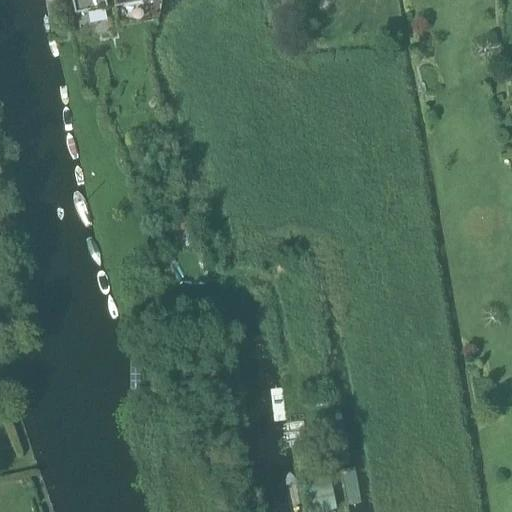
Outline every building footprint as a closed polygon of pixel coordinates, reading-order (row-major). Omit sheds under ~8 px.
[(105,0),(71,0),(75,17),(107,10),(105,0)] [(113,0),(115,9),(156,1),(156,0),(113,0)] [(147,22),(156,20),(153,3),(144,5),(147,22)] [(119,28),(127,26),(124,11),(116,13),(119,28)] [(195,223),(176,227),(180,245),(199,241),(195,223)]
